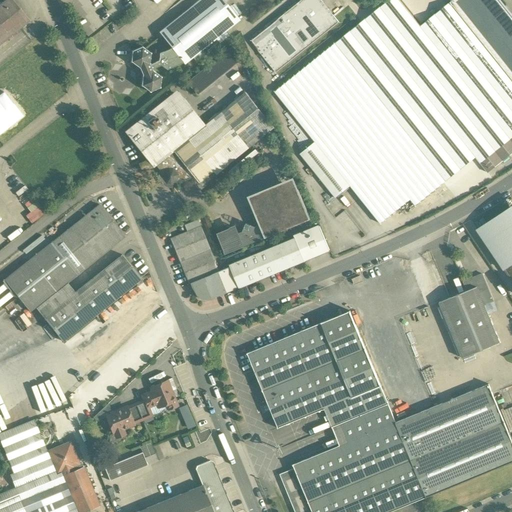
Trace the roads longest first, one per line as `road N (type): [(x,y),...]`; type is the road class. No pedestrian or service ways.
road 1 (residential): [(49,0),(187,331)]
road 2 (residential): [(511,180),(406,238),(187,331)]
road 3 (residential): [(187,331),(260,511)]
